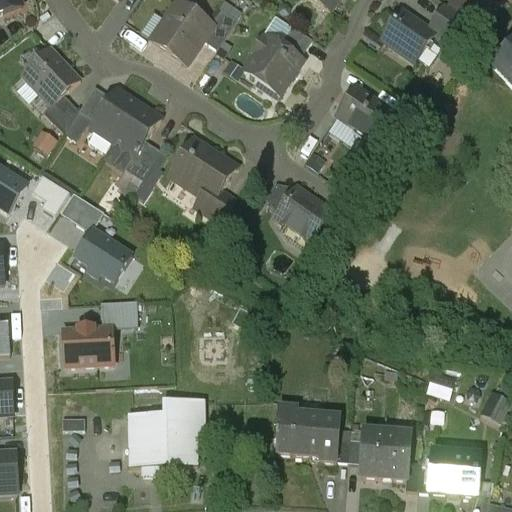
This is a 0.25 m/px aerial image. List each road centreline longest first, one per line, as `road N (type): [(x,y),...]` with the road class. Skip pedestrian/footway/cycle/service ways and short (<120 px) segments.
road 1 (residential): [(56,0),(98,57),(162,81),(272,154),(326,97),(372,0)]
road 2 (residential): [(41,511),(34,255)]
